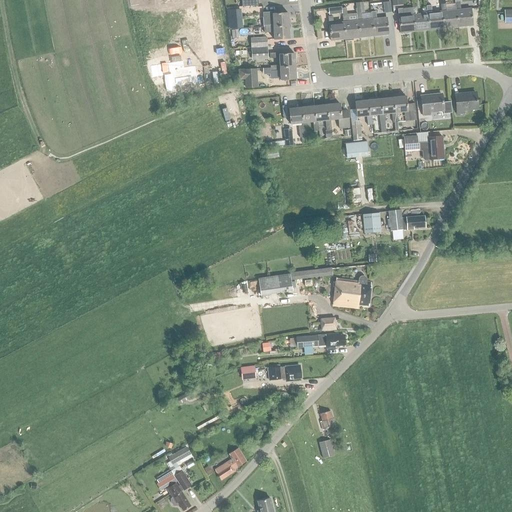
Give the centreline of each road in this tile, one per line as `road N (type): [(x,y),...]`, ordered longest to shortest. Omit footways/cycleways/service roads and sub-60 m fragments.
road 1 (track): [(0,0),(23,108),(50,156),(63,160),(226,90),(244,95)]
road 2 (residential): [(511,91),(478,69),(330,83),(314,68),(306,0)]
road 3 (residential): [(199,511),(391,310)]
road 4 (residential): [(391,310),(511,96)]
road 5 (unclassified): [(391,310),(511,307)]
